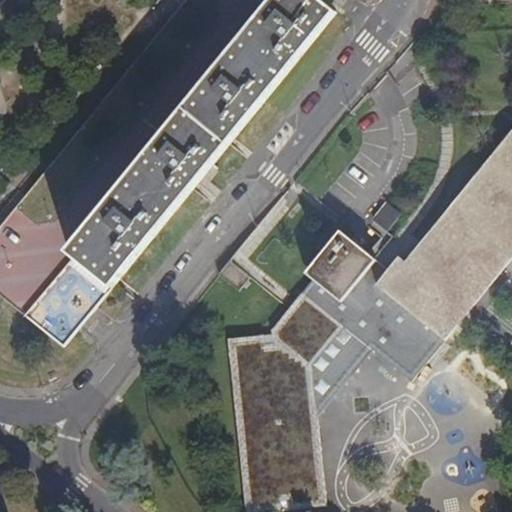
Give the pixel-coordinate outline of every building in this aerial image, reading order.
[(7,0),(8,1),(0,10),(0,40),(34,0),(7,0)] [(42,177),(0,228),(0,295),(64,347),(113,288),(70,253),(278,0),(185,0),(158,35),(42,177)] [(340,14),(322,0),(278,0),(70,253),(113,288),(340,14)] [(230,342),(248,511),(285,511),(286,504),(292,503),(293,511),(327,508),(312,369),(347,327),(412,384),(511,261),(511,136),(408,264),(402,259),(390,272),(370,256),(343,234),(308,276),(315,281),(272,333),(274,347),(267,348),(266,338),(230,342)] [(229,263),(218,277),(242,296),(253,283),(229,263)]
